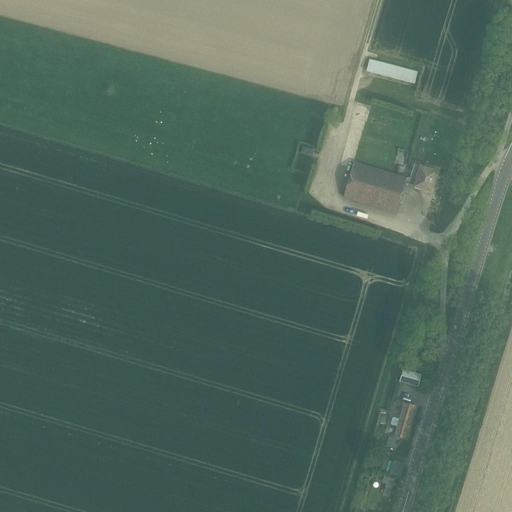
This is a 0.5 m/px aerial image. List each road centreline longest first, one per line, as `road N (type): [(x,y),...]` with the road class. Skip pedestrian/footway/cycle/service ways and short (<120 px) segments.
road 1 (secondary): [(402,511),(505,171)]
road 2 (track): [(450,511),(511,307)]
